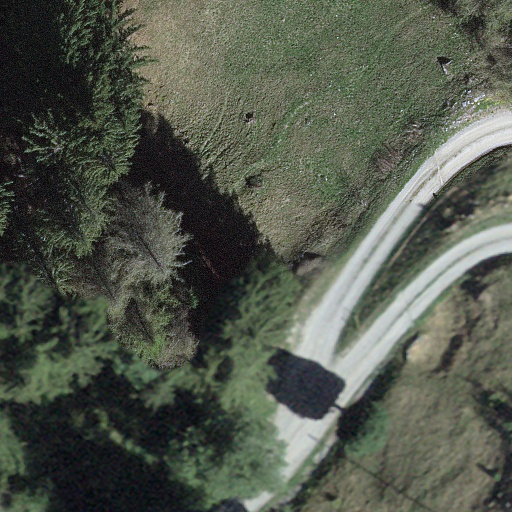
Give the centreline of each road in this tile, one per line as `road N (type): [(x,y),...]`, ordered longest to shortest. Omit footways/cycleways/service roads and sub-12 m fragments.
road 1 (track): [(230,511),(276,467),(404,305),(461,249),(511,233)]
road 2 (track): [(309,425),(295,389),(305,343),(419,186),(475,134),(511,120)]
